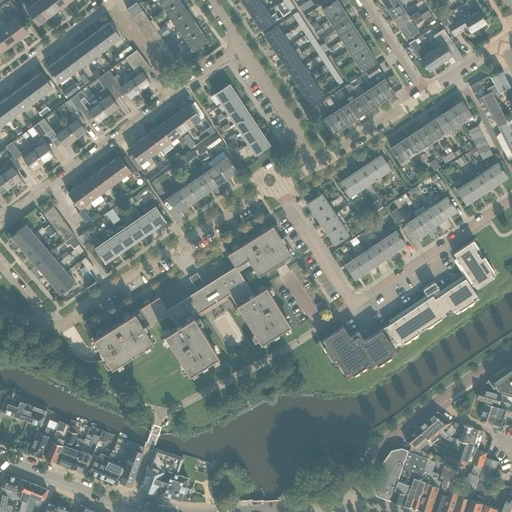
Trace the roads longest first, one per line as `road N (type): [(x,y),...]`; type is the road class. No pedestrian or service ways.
road 1 (residential): [(0,225),(239,48)]
road 2 (unclassified): [(64,324),(276,188)]
road 3 (tertiary): [(349,510),(381,445),(511,349)]
road 4 (residential): [(511,198),(353,306)]
road 5 (residential): [(353,306),(276,188)]
road 6 (residential): [(0,83),(112,0)]
road 7 (residential): [(315,163),(239,48)]
road 8 (tertiary): [(127,508),(1,460)]
road 9 (unclassified): [(315,163),(425,94)]
